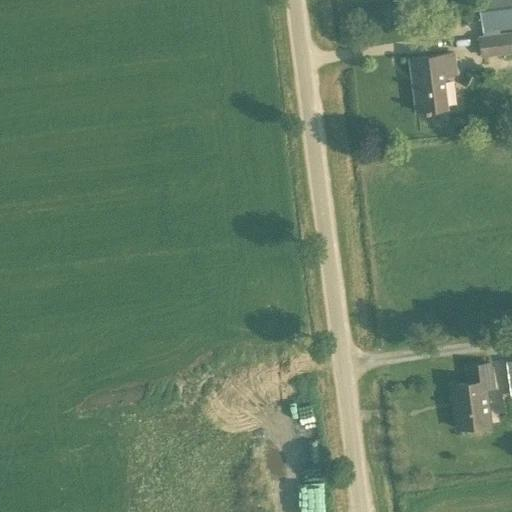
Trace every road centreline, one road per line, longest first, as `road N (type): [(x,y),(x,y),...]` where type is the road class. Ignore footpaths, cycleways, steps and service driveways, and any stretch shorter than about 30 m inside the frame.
road 1 (unclassified): [(373,511),(307,0)]
road 2 (unknown): [(355,361),(511,342)]
